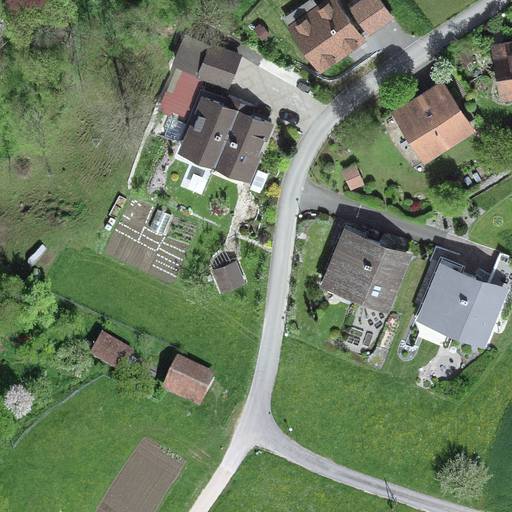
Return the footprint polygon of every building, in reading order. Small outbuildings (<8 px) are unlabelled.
[(339,0),(321,0),(286,24),(319,72),(367,40),(364,35),(391,17),(379,0),(354,0),(345,7),(339,0)] [(162,131),(179,137),(204,76),(225,85),(237,57),(186,36),(174,64),(186,69),(164,123),(157,120),(151,133),(160,137),(162,131)] [(511,56),(495,60),(503,101),(511,99),(511,56)] [(474,131),(450,94),(402,126),(427,163),(474,131)] [(184,146),(215,159),(235,111),(204,98),(184,146)] [(267,124),(235,111),(215,159),(247,172),(267,124)] [(360,171),(345,177),(350,195),(368,188),(360,171)] [(336,293),(389,317),(413,264),(360,240),(336,293)] [(224,293),(245,286),(239,267),(217,274),(224,293)] [(498,290),(446,269),(425,322),(477,342),(498,290)] [(116,381),(127,356),(99,342),(87,367),(116,381)] [(212,383),(174,367),(162,395),(200,411),(212,383)]
